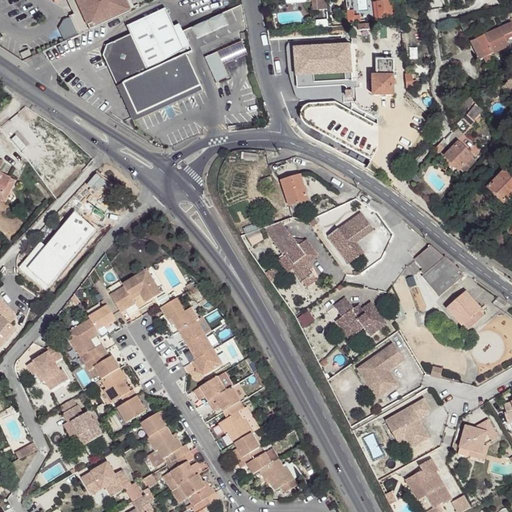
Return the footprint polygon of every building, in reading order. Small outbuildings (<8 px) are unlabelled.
[(67,0),(74,14),(70,16),(71,17),(63,21),(59,28),(63,37),(64,39),(65,42),(107,23),(157,0),(67,0)] [(305,0),(306,1),(312,1),(313,11),(327,9),(325,0),(305,0)] [(395,18),(393,0),(388,1),(386,1),(387,11),(377,13),(378,20),(395,18)] [(387,11),(386,1),(376,2),(377,13),(387,11)] [(103,56),(118,87),(134,122),(139,120),(137,116),(201,86),(186,55),(192,52),(190,49),(231,33),(223,14),(183,32),(179,25),(174,28),(166,9),(127,27),(131,35),(107,46),(103,56)] [(348,12),(348,23),(361,22),(360,17),(355,17),(354,11),(348,12)] [(471,42),(480,61),(484,59),(486,63),(491,61),(489,56),(509,46),(505,39),(511,35),(511,24),(511,22),(471,42)] [(298,99),(355,97),(350,36),(289,42),(285,47),(289,75),(294,92),(298,99)] [(241,42),(217,53),(223,66),(248,55),(241,42)] [(228,78),(223,66),(217,53),(204,59),(216,83),(228,78)] [(394,60),(377,60),(377,78),(373,78),(373,79),(372,79),(371,81),(370,82),(370,92),(371,93),(372,94),(374,94),(374,96),(393,96),(392,78),(394,78),(394,60)] [(406,89),(416,89),(415,74),(405,75),(406,89)] [(201,86),(137,116),(139,120),(203,90),(201,86)] [(509,96),(511,94),(505,87),(502,89),(509,96)] [(470,108),(474,102),(470,98),(465,102),(466,102),(470,108)] [(378,123),(334,102),(307,104),(301,111),(302,118),(306,125),(370,162),(379,145),(378,123)] [(477,105),(456,127),(463,134),(474,122),(473,121),(480,113),(482,115),(484,113),(477,105)] [(17,136),(7,124),(2,129),(12,141),(17,136)] [(473,157),(458,143),(445,157),(460,171),(460,170),(466,164),(470,168),(476,162),(472,158),(473,157)] [(440,144),(432,152),(437,156),(444,148),(440,144)] [(0,173),(0,167),(3,162),(0,160),(0,193),(2,194),(5,190),(10,192),(15,182),(0,173)] [(466,164),(460,170),(465,174),(470,168),(466,164)] [(511,166),(488,189),(503,204),(511,194),(511,166)] [(300,175),(281,181),(289,207),(308,201),(300,175)] [(0,200),(4,202),(10,192),(5,190),(2,194),(0,193),(0,200)] [(365,237),(374,230),(362,214),(339,231),(338,230),(328,237),(344,259),(354,252),(358,258),(364,253),(356,243),(353,238),(361,232),(365,237)] [(315,219),(309,223),(312,228),(318,224),(315,219)] [(264,228),(270,236),(284,226),(281,222),(264,228)] [(269,237),(273,242),(287,232),(284,226),(270,236),(269,237)] [(294,270),(303,282),(312,275),(309,271),(305,266),(309,263),(318,256),(306,241),(304,243),(298,247),(294,241),(287,232),(273,242),(282,254),(284,253),(286,256),(296,269),(294,270)] [(356,243),(365,237),(361,232),(353,238),(356,243)] [(445,257),(430,246),(414,260),(423,270),(421,272),(424,276),(422,277),(440,297),(464,277),(454,265),(445,257)] [(354,252),(344,259),(349,265),(358,258),(354,252)] [(294,270),(296,269),(286,256),(279,261),(288,274),(294,270)] [(272,282),(281,276),(275,268),(266,274),(272,282)] [(125,288),(139,311),(147,305),(146,303),(161,294),(147,270),(123,285),(125,288)] [(312,275),(303,282),(307,288),(316,281),(312,275)] [(107,290),(111,296),(125,288),(123,285),(121,281),(107,290)] [(133,315),(139,311),(125,288),(111,296),(121,313),(129,309),(133,315)] [(466,293),(447,309),(462,326),(464,324),(469,330),(484,316),(479,311),(481,310),(466,293)] [(177,299),(175,300),(183,314),(185,312),(177,299)] [(386,325),(371,304),(362,310),(359,313),(355,308),(354,309),(346,299),(335,307),(343,317),(340,320),(347,330),(359,321),(365,328),(370,336),(386,325)] [(0,347),(15,330),(9,325),(6,322),(13,314),(14,313),(0,300),(0,347)] [(166,324),(173,336),(196,322),(200,320),(192,308),(183,314),(175,300),(161,309),(169,322),(166,324)] [(398,318),(405,315),(400,301),(393,304),(398,318)] [(108,306),(89,318),(90,320),(97,331),(99,330),(104,327),(116,320),(108,306)] [(227,322),(218,309),(215,311),(224,324),(227,322)] [(17,317),(13,314),(6,322),(9,325),(17,317)] [(200,320),(196,322),(205,336),(212,332),(203,318),(200,320)] [(81,358),(85,364),(106,351),(102,345),(96,348),(89,338),(98,333),(97,331),(90,320),(66,335),(80,358),(81,358)] [(349,340),(365,328),(359,321),(347,330),(340,320),(336,322),(349,340)] [(196,322),(173,336),(177,342),(183,338),(185,341),(188,346),(205,336),(196,322)] [(107,332),(104,327),(99,330),(102,335),(107,332)] [(214,350),(205,336),(188,346),(191,351),(193,354),(187,358),(190,364),(194,362),(213,350),(214,350)] [(63,357),(55,345),(46,350),(48,353),(41,358),(33,362),(45,381),(48,379),(54,389),(68,380),(62,370),(60,371),(54,362),(63,357)] [(396,367),(404,361),(393,345),(358,370),(370,387),(380,381),(388,391),(397,385),(388,372),(386,369),(394,364),(396,367)] [(213,350),(194,362),(203,377),(222,365),(213,350)] [(95,368),(102,380),(120,369),(112,357),(110,358),(106,351),(85,364),(84,365),(89,372),(95,368)] [(45,381),(33,362),(27,366),(33,376),(36,374),(42,384),(45,381)] [(442,370),(433,367),(431,377),(440,379),(442,370)] [(121,398),(125,404),(137,397),(133,390),(130,392),(123,380),(126,379),(120,369),(102,380),(101,380),(107,389),(104,390),(112,403),(121,398)] [(217,378),(194,392),(198,398),(204,394),(206,397),(209,402),(226,392),(217,378)] [(48,379),(45,381),(51,391),(54,389),(48,379)] [(378,398),(388,391),(380,381),(370,387),(378,398)] [(232,388),(226,392),(209,402),(212,408),(219,405),(223,413),(228,410),(240,402),(232,388)] [(146,412),(137,397),(125,404),(118,409),(127,424),(146,412)] [(72,400),(62,406),(66,413),(76,407),(72,400)] [(431,412),(424,400),(385,422),(396,440),(404,435),(406,439),(414,434),(420,445),(430,440),(421,424),(418,419),(421,417),(431,412)] [(244,408),(240,402),(228,410),(232,416),(227,419),(219,424),(224,434),(227,432),(234,444),(252,434),(253,433),(246,420),(243,422),(238,412),(244,408)] [(78,406),(66,413),(64,414),(70,424),(72,423),(80,437),(84,434),(89,443),(101,436),(88,413),(83,416),(78,406)] [(246,420),(253,433),(258,429),(245,408),(244,408),(238,412),(243,422),(246,420)] [(141,424),(149,438),(166,428),(163,423),(162,420),(168,416),(164,410),(141,424)] [(228,410),(223,413),(227,419),(232,416),(228,410)] [(465,427),(459,448),(470,451),(481,454),(483,446),(489,443),(498,438),(488,420),(473,429),(465,427)] [(70,424),(69,423),(64,425),(73,441),(78,438),(83,447),(89,443),(84,434),(80,437),(72,423),(70,424)] [(166,462),(168,465),(189,453),(190,452),(186,446),(182,448),(176,439),(174,440),(172,436),(166,428),(149,438),(148,439),(155,452),(148,456),(155,468),(166,462)] [(252,434),(234,444),(238,449),(239,452),(233,456),(237,462),(260,448),(252,434)] [(414,434),(406,439),(412,450),(420,445),(414,434)] [(404,435),(396,440),(398,444),(406,439),(404,435)] [(483,446),(481,454),(470,451),(469,456),(484,460),(489,443),(483,446)] [(19,460),(37,450),(34,444),(15,454),(19,460)] [(253,475),(260,471),(278,460),(279,459),(273,449),(264,455),(260,448),(237,462),(241,468),(247,465),(253,475)] [(189,453),(168,465),(172,472),(164,476),(173,490),(198,475),(202,472),(198,466),(192,470),(188,462),(193,459),(189,453)] [(278,460),(260,471),(266,481),(268,479),(275,491),(281,487),(285,493),(298,486),(294,480),(301,475),(293,462),(289,465),(287,463),(282,466),(278,460)] [(431,460),(419,467),(422,472),(406,481),(412,492),(421,487),(433,509),(435,508),(437,511),(442,511),(439,505),(443,503),(444,505),(452,500),(436,473),(438,472),(431,460)] [(126,489),(133,502),(142,497),(135,484),(131,486),(122,470),(115,475),(111,469),(109,470),(105,465),(81,479),(89,491),(99,486),(101,490),(106,488),(109,485),(115,496),(126,489)] [(189,498),(206,488),(203,483),(198,475),(173,490),(171,491),(179,504),(189,498)] [(190,500),(209,488),(205,481),(203,483),(206,488),(189,498),(190,500)] [(109,485),(106,488),(112,498),(115,496),(109,485)] [(99,486),(89,491),(92,496),(101,490),(99,486)] [(194,506),(215,493),(211,487),(209,488),(190,500),(194,506)] [(421,487),(412,492),(417,500),(425,495),(421,487)] [(219,500),(215,493),(194,506),(192,508),(194,511),(204,511),(203,510),(206,508),(219,500)] [(152,511),(154,511),(145,495),(142,497),(133,502),(132,502),(136,510),(133,511),(132,511),(152,511)] [(457,511),(463,511),(471,508),(464,496),(452,503),(457,511)]
